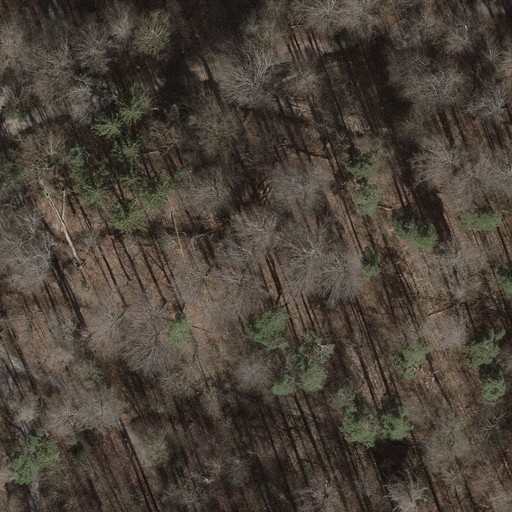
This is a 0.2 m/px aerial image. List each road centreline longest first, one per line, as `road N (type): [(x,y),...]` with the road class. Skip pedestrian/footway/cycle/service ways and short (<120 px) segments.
road 1 (track): [(36,511),(35,462),(0,364)]
road 2 (track): [(62,0),(0,108)]
